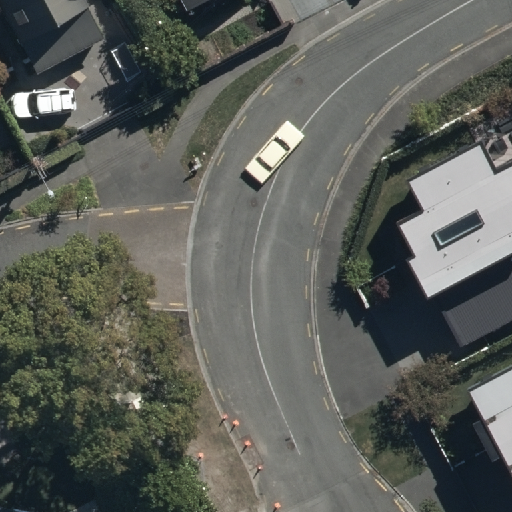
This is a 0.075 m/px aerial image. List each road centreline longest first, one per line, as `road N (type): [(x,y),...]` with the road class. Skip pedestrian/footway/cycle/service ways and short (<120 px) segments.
road 1 (residential): [(249,255),(304,122),(358,70),(477,0)]
road 2 (residential): [(249,255),(263,363),(330,511)]
road 3 (residential): [(0,298),(72,259),(162,245),(249,255)]
